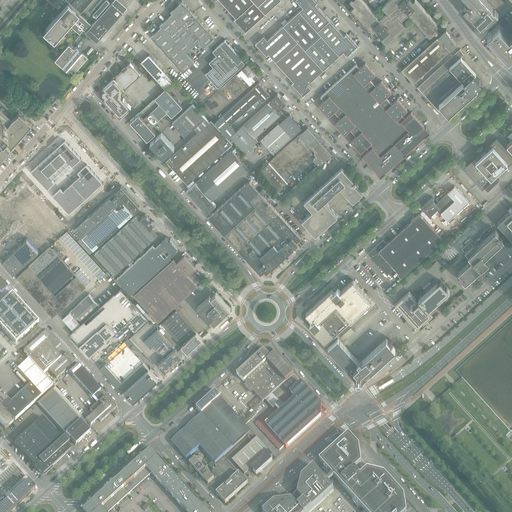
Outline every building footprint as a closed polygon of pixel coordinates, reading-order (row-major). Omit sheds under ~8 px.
[(54,60),(68,72),(71,75),(73,73),(87,57),(79,49),(80,48),(80,45),(78,44),(77,46),(75,44),(85,33),(96,43),(104,33),(127,8),(118,0),(113,0),(110,4),(108,3),(109,2),(106,0),(105,0),(93,15),(97,19),(91,25),(74,10),(76,7),(80,11),(90,0),(67,0),(69,2),(67,4),(60,12),(42,32),(53,42),(70,23),(71,24),(69,25),(79,34),(83,30),(84,30),(79,36),(72,43),(70,42),(54,60)] [(220,0),(236,18),(255,1),(253,0),(220,0)] [(253,0),(255,1),(266,13),(280,0),(253,0)] [(330,20),(318,7),(315,4),(318,2),(315,0),(296,0),(303,7),(299,11),(318,31),(330,20)] [(389,0),(382,7),(387,12),(379,19),(361,0),(349,0),(350,0),(350,1),(354,6),(351,8),(373,32),(375,31),(378,35),(377,35),(377,36),(377,37),(378,38),(379,38),(380,38),(381,38),(386,43),(406,25),(401,19),(409,12),(430,37),(434,33),(435,33),(436,34),(437,34),(437,33),(438,33),(438,32),(438,31),(438,30),(434,26),(437,24),(415,0),(413,0),(412,0),(389,0)] [(480,21),(482,24),(496,11),(494,9),(496,7),(497,8),(501,4),(497,0),(460,0),(462,2),(462,3),(467,9),(468,8),(469,9),(469,10),(477,18),(476,19),(479,22),(480,21)] [(176,17),(188,7),(182,1),(171,11),(172,13),(176,17)] [(245,32),(257,21),(266,13),(255,1),(236,18),(234,20),(245,31),(245,32)] [(182,23),(193,13),(188,7),(176,17),(182,23)] [(511,8),(504,16),(508,21),(502,27),(498,23),(487,33),(508,57),(511,53),(511,8)] [(299,11),(296,14),(283,25),(298,41),(305,49),(313,42),(321,35),(318,31),(299,11)] [(172,13),(169,16),(166,19),(179,33),(185,27),(182,23),(176,17),(172,13)] [(187,29),(198,19),(193,13),(182,23),(185,27),(187,29)] [(508,21),(504,16),(497,22),(498,23),(502,27),(508,21)] [(167,32),(172,38),(173,38),(179,33),(166,19),(160,24),(162,26),(167,32)] [(193,35),(204,25),(198,19),(187,29),(193,35)] [(357,46),(353,41),(346,34),(344,36),(330,20),(318,31),(321,35),(339,55),(343,52),(347,55),(357,46)] [(204,25),(193,35),(198,41),(209,31),(204,25)] [(255,43),(266,55),(266,56),(269,54),(276,61),(298,41),(283,25),(267,40),(264,36),(255,43)] [(162,26),(158,30),(151,36),(156,42),(167,32),(162,26)] [(186,52),(198,41),(193,35),(187,29),(185,27),(179,33),(173,38),(178,44),(183,50),(186,52)] [(457,44),(446,30),(430,44),(424,49),(402,70),(414,83),(450,49),(450,50),(457,44)] [(215,37),(209,31),(198,41),(203,47),(215,37)] [(156,42),(161,48),(172,38),(167,32),(156,42)] [(331,62),(339,55),(321,35),(313,42),(331,62)] [(167,54),(178,44),(173,38),(172,38),(161,48),(167,54)] [(239,55),(225,40),(213,51),(217,56),(209,62),(213,67),(206,74),(218,88),(245,63),(242,60),(242,59),(242,58),(239,55)] [(424,49),(430,44),(427,40),(421,45),(424,49)] [(292,83),(302,95),(303,96),(311,88),(308,84),(323,70),(305,49),(298,41),(276,61),(294,81),(292,83)] [(323,70),(331,62),(313,42),(305,49),(323,70)] [(172,60),(183,50),(178,44),(167,54),(172,60)] [(460,49),(419,86),(418,87),(422,92),(460,57),(464,54),(460,49)] [(177,66),(189,56),(186,52),(183,50),(172,60),(177,66)] [(149,55),(142,61),(141,61),(142,62),(143,63),(144,65),(165,88),(173,81),(149,54),(149,55)] [(183,72),(194,62),(189,56),(177,66),(183,72)] [(448,114),(449,113),(470,93),(469,91),(470,90),(470,91),(472,89),(472,88),(475,86),(476,87),(482,82),(460,57),(422,92),(440,112),(443,109),(448,114)] [(370,68),(365,62),(360,67),(356,64),(342,77),(350,86),(370,68)] [(102,95),(104,97),(103,98),(120,117),(131,107),(122,97),(122,91),(140,75),(130,63),(126,67),(126,66),(122,69),(123,70),(116,77),(115,76),(113,77),(114,78),(103,88),(105,89),(103,91),(102,95)] [(258,77),(247,64),(205,102),(216,115),(258,77)] [(370,68),(350,86),(347,89),(355,98),(373,82),(370,78),(375,73),(370,68)] [(339,79),(339,80),(347,89),(350,86),(342,77),(341,78),(339,79)] [(318,105),(323,110),(347,89),(339,80),(321,96),(324,100),(318,105)] [(386,86),(381,80),(376,85),(373,82),(355,98),(363,107),(386,86)] [(257,95),(265,88),(259,82),(252,88),(257,95)] [(386,86),(363,107),(371,116),(389,100),(386,96),(391,91),(386,86)] [(151,126),(167,111),(172,116),(183,107),(182,107),(183,106),(166,88),(131,119),(131,120),(130,121),(147,139),(148,138),(156,131),(151,126)] [(257,95),(252,88),(244,95),(252,104),(259,97),(257,95)] [(265,88),(257,95),(259,97),(263,101),(270,94),(265,88)] [(347,89),(323,110),(328,116),(334,111),(337,114),(355,98),(347,89)] [(277,93),(236,131),(230,136),(245,152),(258,141),(255,138),(283,113),(280,109),(280,108),(286,103),(277,93)] [(252,104),(244,95),(237,102),(245,111),(252,104)] [(339,128),(340,128),(363,107),(355,98),(337,114),(340,117),(334,122),(339,128)] [(402,104),(402,103),(397,98),(392,103),(389,100),(371,116),(379,125),(402,104)] [(205,102),(201,106),(212,118),(213,120),(217,116),(216,115),(205,102)] [(229,109),(237,117),(245,111),(237,102),(229,109)] [(402,103),(402,104),(379,125),(395,142),(409,129),(401,120),(405,117),(402,114),(407,109),(402,103)] [(194,128),(198,132),(209,121),(193,104),(172,122),(185,136),(194,128)] [(363,107),(340,128),(339,128),(345,134),(350,129),(353,132),(371,116),(363,107)] [(237,117),(229,109),(222,115),(230,124),(237,117)] [(0,160),(10,149),(11,148),(12,147),(14,144),(15,143),(16,143),(17,141),(20,137),(26,130),(30,127),(31,125),(28,123),(23,118),(20,115),(18,114),(16,117),(12,121),(12,122),(0,111),(0,160)] [(411,111),(405,117),(401,120),(409,129),(395,142),(405,154),(407,153),(406,152),(425,135),(425,136),(430,131),(426,127),(425,127),(411,111)] [(293,118),(292,118),(290,115),(290,114),(289,114),(261,140),(273,154),(302,128),(301,127),(298,124),(298,123),(295,123),(293,121),(293,118)] [(230,124),(222,115),(214,123),(228,138),(230,136),(236,131),(230,124)] [(356,146),(356,145),(379,125),(371,116),(353,132),(356,135),(351,140),(356,146)] [(171,166),(182,178),(188,184),(233,143),(228,138),(214,123),(211,120),(209,121),(198,132),(166,160),(169,163),(166,166),(171,166)] [(356,145),(356,146),(361,151),(366,146),(369,149),(363,155),(377,171),(376,172),(381,176),(385,172),(385,171),(404,154),(404,155),(405,154),(395,142),(379,125),(356,145)] [(326,147),(308,127),(260,170),(279,191),(288,183),(285,180),(315,153),(317,156),(314,159),(319,165),(332,153),(326,147)] [(158,152),(163,157),(175,147),(161,133),(150,143),(155,148),(154,150),(157,153),(158,152)] [(463,167),(463,168),(465,170),(482,189),(511,161),(511,155),(496,138),(484,148),(486,150),(482,154),(480,152),(463,167)] [(65,140),(56,147),(60,152),(69,145),(65,140)] [(69,145),(60,152),(63,155),(64,156),(73,149),(69,145)] [(56,147),(52,151),(59,159),(63,155),(60,152),(56,147)] [(73,149),(64,156),(69,161),(77,153),(73,149)] [(190,194),(207,212),(206,212),(207,212),(208,211),(216,205),(212,201),(248,168),(235,154),(237,153),(235,151),(233,152),(231,150),(188,189),(187,190),(188,191),(188,190),(191,193),(190,194)] [(52,151),(47,155),(54,163),(59,159),(52,151)] [(77,153),(69,161),(70,162),(70,163),(72,166),(81,158),(77,153)] [(47,155),(43,159),(50,167),(54,163),(47,155)] [(63,155),(59,159),(65,167),(70,163),(70,162),(69,161),(64,156),(63,155)] [(43,159),(38,164),(43,168),(45,171),(50,167),(43,159)] [(59,159),(54,163),(61,171),(65,167),(59,159)] [(54,163),(50,167),(57,175),(61,171),(54,163)] [(38,164),(31,170),(35,175),(43,168),(38,164)] [(86,164),(78,172),(81,175),(82,176),(91,169),(86,164)] [(50,167),(45,171),(47,173),(51,177),(52,179),(52,178),(57,175),(50,167)] [(334,218),(335,217),(337,215),(336,214),(337,214),(336,213),(335,213),(332,209),(332,208),(331,207),(331,208),(327,203),(326,202),(324,200),(329,196),(330,195),(334,191),(334,192),(336,191),(335,190),(340,186),(342,188),(341,188),(342,189),(343,189),(347,193),(346,194),(347,195),(347,194),(351,199),(352,200),(353,200),(355,198),(356,199),(357,198),(356,198),(359,195),(360,195),(361,194),(360,194),(363,192),(362,191),(361,190),(357,186),(357,185),(356,184),(356,185),(355,184),(357,181),(355,179),(354,180),(353,179),(354,179),(353,178),(352,178),(349,174),(349,173),(348,172),(348,173),(344,169),(344,168),(343,167),(342,167),(340,169),(339,168),(338,169),(339,170),(335,173),(334,173),(333,174),(329,178),(328,179),(324,183),(323,183),(322,184),(323,184),(319,188),(318,187),(317,188),(317,189),(313,193),(313,192),(312,193),(312,194),(308,198),(307,197),(306,198),(307,199),(305,201),(305,202),(306,203),(306,202),(310,207),(311,208),(313,210),(311,212),(311,211),(309,212),(310,213),(306,217),(305,216),(304,217),(305,218),(302,220),(303,220),(303,221),(304,222),(314,233),(314,234),(315,233),(316,234),(318,232),(318,233),(319,232),(319,231),(323,227),(324,228),(325,227),(324,227),(329,223),(330,222),(334,218)] [(43,168),(35,175),(39,180),(47,173),(45,171),(43,168)] [(91,169),(82,176),(86,180),(95,173),(91,169)] [(47,173),(39,180),(43,184),(51,177),(47,173)] [(95,173),(86,180),(88,182),(90,184),(98,177),(95,173)] [(81,175),(76,179),(83,186),(88,182),(86,180),(82,176),(81,175)] [(51,177),(43,184),(47,189),(55,182),(52,178),(52,179),(51,177)] [(98,177),(90,184),(94,190),(103,182),(98,177)] [(76,179),(72,183),(79,190),(83,186),(76,179)] [(23,180),(0,201),(0,248),(48,208),(33,191),(27,185),(23,180)] [(245,184),(236,192),(209,217),(261,274),(265,270),(267,272),(297,245),(298,243),(297,242),(301,238),(250,181),(245,184)] [(88,182),(83,186),(90,194),(94,190),(90,184),(88,182)] [(72,183),(68,187),(74,194),(79,190),(72,183)] [(115,191),(115,192),(89,215),(88,216),(89,216),(74,230),(81,237),(93,251),(141,207),(139,205),(140,205),(121,185),(115,191)] [(83,186),(79,190),(86,198),(90,194),(83,186)] [(439,207),(437,209),(448,220),(469,202),(454,186),(435,203),(439,207)] [(60,187),(53,195),(57,199),(64,192),(63,191),(60,187)] [(63,191),(64,192),(68,197),(70,198),(74,194),(68,187),(63,191)] [(79,190),(74,194),(81,202),(86,198),(79,190)] [(64,192),(57,199),(61,204),(68,197),(64,192)] [(74,194),(70,198),(72,200),(77,206),(81,202),(74,194)] [(68,197),(61,204),(64,207),(72,200),(70,198),(68,197)] [(429,216),(437,209),(439,207),(435,203),(433,201),(434,200),(434,199),(434,198),(433,198),(433,197),(432,197),(431,197),(430,198),(421,206),(429,216)] [(72,200),(64,207),(69,213),(77,206),(72,200)] [(497,223),(498,223),(511,238),(511,208),(498,222),(497,222),(497,223)] [(411,218),(412,219),(386,243),(383,239),(368,253),(386,274),(394,267),(402,276),(443,239),(419,212),(411,218)] [(114,274),(156,237),(149,230),(155,225),(152,221),(152,219),(150,219),(145,214),(140,219),(136,215),(95,253),(114,274)] [(462,247),(465,250),(468,254),(473,259),(459,272),(460,273),(458,275),(458,276),(461,280),(462,279),(465,283),(481,268),(489,261),(485,256),(502,240),(501,239),(503,237),(503,236),(499,232),(499,233),(496,229),(476,247),(470,240),(462,247)] [(68,232),(61,238),(64,241),(70,235),(68,232)] [(70,235),(64,241),(66,243),(73,237),(70,235)] [(73,237),(66,243),(68,246),(75,240),(73,237)] [(170,238),(169,240),(166,237),(156,247),(154,244),(117,277),(131,292),(178,249),(177,248),(178,247),(170,238)] [(2,260),(14,273),(38,250),(27,238),(17,247),(13,251),(2,260)] [(75,240),(68,246),(71,249),(77,243),(75,240)] [(57,243),(54,245),(60,252),(63,249),(57,243)] [(77,243),(71,249),(73,251),(80,245),(77,243)] [(54,245),(51,247),(52,248),(57,254),(60,252),(54,245)] [(80,245),(73,251),(75,254),(82,248),(80,245)] [(50,313),(52,315),(53,316),(86,286),(76,275),(60,257),(57,254),(52,248),(51,247),(50,246),(16,276),(17,276),(50,313)] [(82,248),(75,254),(78,256),(84,250),(82,248)] [(84,250),(78,256),(80,259),(87,253),(84,250)] [(87,253),(80,259),(83,262),(89,256),(87,253)] [(134,294),(158,321),(192,290),(198,285),(196,284),(197,284),(193,279),(199,274),(194,268),(195,267),(190,261),(184,255),(179,260),(177,262),(173,259),(134,294)] [(89,256),(83,262),(85,264),(92,258),(89,256)] [(92,258),(85,264),(87,267),(94,261),(92,258)] [(94,261),(87,267),(90,269),(96,263),(94,261)] [(96,263),(90,269),(92,272),(99,266),(96,263)] [(99,266),(92,272),(94,275),(101,268),(99,266)] [(101,268),(94,275),(97,277),(103,271),(101,268)] [(203,278),(199,274),(193,279),(197,284),(203,278)] [(372,301),(365,292),(353,279),(340,292),(337,289),(335,291),(332,289),(306,313),(313,321),(310,323),(312,325),(309,328),(325,345),(335,335),(372,301)] [(433,316),(427,310),(449,290),(446,287),(440,280),(417,301),(409,292),(395,304),(417,329),(423,324),(424,325),(433,316)] [(73,330),(70,333),(74,337),(79,343),(80,344),(79,345),(89,356),(108,339),(126,322),(135,331),(135,332),(149,319),(120,287),(100,306),(73,330)] [(12,293),(0,303),(5,308),(16,298),(12,293)] [(197,307),(205,316),(208,320),(210,319),(214,324),(231,309),(216,293),(211,297),(210,295),(209,296),(210,296),(197,307)] [(63,318),(67,323),(73,330),(100,306),(89,294),(63,318)] [(16,298),(5,308),(9,313),(21,302),(16,298)] [(21,302),(9,313),(14,318),(25,307),(21,302)] [(25,307),(14,318),(18,322),(29,312),(25,307)] [(5,308),(0,312),(0,321),(9,313),(5,308)] [(202,338),(200,336),(176,310),(173,313),(161,323),(187,352),(202,338)] [(29,312),(18,322),(22,327),(34,317),(29,312)] [(9,313),(0,321),(0,325),(2,328),(14,318),(9,313)] [(34,317),(22,327),(27,332),(38,322),(34,317)] [(14,318),(2,328),(7,333),(18,322),(14,318)] [(18,322),(7,333),(11,338),(22,327),(18,322)] [(22,327),(11,338),(15,343),(27,332),(22,327)] [(354,332),(354,331),(351,328),(340,337),(344,342),(354,332)] [(167,356),(163,359),(158,364),(165,372),(182,356),(175,348),(175,349),(173,346),(158,329),(144,341),(150,348),(154,345),(163,355),(164,353),(167,356)] [(60,346),(47,331),(24,352),(44,374),(61,358),(54,351),(60,346)] [(135,353),(138,351),(141,353),(142,352),(129,337),(124,341),(127,344),(100,368),(125,396),(127,394),(128,394),(134,400),(158,378),(143,362),(135,353)] [(395,349),(392,344),(387,339),(386,339),(362,361),(360,358),(358,360),(338,339),(328,348),(330,350),(329,350),(350,372),(355,378),(356,379),(357,379),(357,380),(358,381),(360,381),(361,380),(361,379),(362,379),(363,379),(395,349)] [(265,349),(264,349),(236,374),(244,382),(258,398),(249,406),(253,411),(254,410),(259,405),(293,374),(272,350),(271,350),(270,350),(270,349),(269,349),(268,349),(267,349),(266,349),(265,349)] [(64,357),(49,370),(57,378),(68,368),(75,361),(67,353),(63,356),(64,357)] [(8,400),(4,396),(0,391),(0,422),(6,429),(36,401),(44,393),(53,386),(29,359),(17,370),(29,383),(22,389),(24,391),(13,401),(11,403),(8,400)] [(90,427),(98,420),(101,422),(109,415),(117,408),(113,403),(106,395),(103,398),(98,392),(101,390),(77,364),(69,371),(90,394),(88,395),(91,398),(94,396),(99,402),(90,410),(93,414),(85,421),(88,424),(90,427)] [(315,398),(304,386),(301,388),(298,385),(255,424),(279,450),(284,446),(286,448),(290,445),(321,416),(321,415),(323,413),(325,413),(326,412),(326,411),(325,409),(324,409),(323,409),(321,407),(322,406),(315,398)] [(47,396),(53,390),(55,388),(53,386),(44,393),(47,396)] [(85,421),(55,388),(53,390),(68,407),(85,426),(88,424),(85,421)] [(44,393),(36,401),(47,413),(68,437),(75,445),(76,445),(78,443),(90,432),(85,426),(68,407),(53,390),(47,396),(44,393)] [(196,409),(202,415),(202,414),(233,448),(250,431),(220,398),(220,397),(215,391),(211,395),(212,396),(198,408),(197,408),(196,409)] [(262,408),(259,405),(254,410),(257,413),(262,408)] [(246,424),(257,414),(254,411),(243,421),(246,424)] [(220,460),(223,456),(233,448),(202,414),(202,415),(171,442),(186,459),(200,447),(215,464),(220,460)] [(42,418),(32,426),(14,443),(37,468),(37,467),(42,473),(51,465),(52,466),(69,451),(65,446),(61,441),(62,440),(42,418)] [(349,435),(319,462),(333,476),(334,478),(352,498),(353,499),(355,502),(360,506),(365,511),(364,511),(406,511),(404,497),(384,474),(367,470),(362,464),(359,447),(349,435)] [(64,438),(62,440),(61,441),(65,446),(69,443),(69,444),(69,443),(64,438)] [(256,475),(260,472),(262,469),(263,470),(272,461),(271,459),(273,457),(268,452),(270,451),(257,438),(231,461),(244,474),(250,469),(253,472),(256,475)] [(158,457),(152,451),(151,449),(141,459),(140,458),(140,459),(139,460),(147,468),(158,457)] [(200,463),(198,461),(201,458),(198,455),(189,463),(194,469),(200,463)] [(183,486),(184,485),(158,457),(147,468),(152,474),(151,474),(152,474),(152,475),(153,475),(156,479),(162,485),(166,489),(165,489),(172,496),(183,486)] [(138,461),(129,469),(128,470),(141,484),(142,485),(151,477),(153,475),(152,475),(152,474),(151,474),(152,474),(147,468),(139,460),(139,461),(138,460),(138,461)] [(200,463),(194,469),(199,474),(205,468),(206,467),(207,466),(203,461),(200,463)] [(333,476),(326,482),(313,467),(302,478),(298,495),(304,502),(298,507),(291,500),(274,503),(264,511),(309,511),(334,490),(328,484),(334,478),(333,476)] [(203,479),(209,473),(207,471),(205,468),(199,474),(203,479)] [(128,470),(119,478),(118,479),(118,480),(117,480),(129,494),(131,493),(130,493),(133,491),(134,492),(142,485),(141,484),(128,470)] [(209,473),(203,479),(208,484),(217,476),(214,473),(211,476),(209,473)] [(225,504),(248,483),(239,473),(216,494),(225,504)] [(0,511),(10,511),(34,490),(35,490),(28,483),(29,482),(30,481),(26,476),(7,493),(0,484),(0,511)] [(116,481),(107,489),(106,490),(118,504),(119,503),(129,494),(117,480),(116,481),(115,481),(116,481)] [(192,495),(185,487),(184,485),(183,486),(172,496),(173,498),(177,502),(181,506),(192,495)] [(106,491),(97,499),(96,500),(96,499),(95,500),(94,501),(102,509),(102,508),(104,511),(109,511),(117,505),(118,504),(106,490),(106,491)] [(188,511),(199,503),(193,496),(192,495),(181,506),(182,508),(183,508),(186,511),(188,511)] [(93,502),(84,510),(83,511),(104,511),(102,508),(102,509),(94,501),(93,501),(93,502)] [(201,505),(207,511),(208,511),(199,502),(199,503),(200,503),(200,504),(201,505)] [(207,511),(201,505),(200,504),(200,503),(199,503),(188,511),(207,511)]
